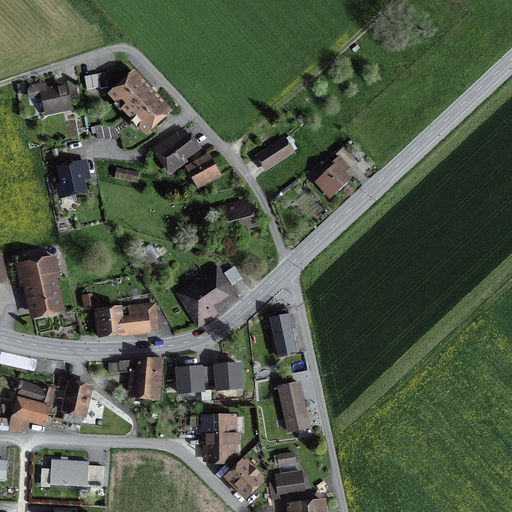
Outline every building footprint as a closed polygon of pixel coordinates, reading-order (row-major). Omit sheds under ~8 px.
[(133,71),(111,91),(145,128),(168,108),(133,71)] [(104,73),(84,77),(86,88),(99,85),(100,88),(106,87),(104,73)] [(43,84),(27,88),(31,103),(43,99),(47,114),(70,108),(66,95),(77,92),(74,82),(45,89),(43,84)] [(100,125),(93,127),(96,136),(97,138),(103,136),(104,139),(110,137),(111,139),(117,138),(114,127),(108,129),(107,126),(101,128),(100,125)] [(184,129),(155,150),(168,169),(197,148),(184,129)] [(286,139),(258,158),(265,168),(293,149),(286,139)] [(336,163),(316,180),(329,194),(348,177),(343,171),(356,160),(346,148),(333,160),(336,163)] [(209,156),(187,168),(196,185),(218,173),(209,156)] [(83,160),(59,165),(63,184),(55,185),(57,196),(83,190),(80,178),(87,177),(83,160)] [(138,174),(116,170),(114,177),(136,181),(138,174)] [(249,201),(216,210),(222,231),(255,222),(249,201)] [(48,256),(21,261),(33,314),(59,308),(48,256)] [(215,269),(179,294),(199,323),(235,299),(215,269)] [(89,294),(82,294),(84,308),(90,307),(89,294)] [(120,304),(97,306),(99,334),(157,329),(154,303),(130,305),(131,315),(121,315),(120,304)] [(287,313),(272,315),(279,355),(294,352),(287,313)] [(161,363),(135,361),(101,365),(102,372),(131,371),(129,395),(157,397),(161,363)] [(238,364),(215,366),(217,390),(240,388),(238,364)] [(201,369),(177,371),(179,394),(203,392),(201,369)] [(89,384),(69,380),(64,411),(83,415),(89,384)] [(52,392),(22,382),(19,392),(49,402),(52,392)] [(309,427),(299,383),(279,387),(289,432),(309,427)] [(47,406),(17,398),(10,426),(23,429),(27,416),(43,421),(47,406)] [(230,414),(204,414),(205,460),(231,460),(230,414)] [(294,455),(277,457),(278,466),(296,463),(294,455)] [(242,458),(226,473),(246,495),(263,479),(242,458)] [(50,484),(103,487),(104,467),(89,466),(89,461),(51,459),(50,484)] [(301,472),(275,476),(278,491),(304,487),(301,472)] [(323,511),(322,498),(292,502),(293,511),(323,511)]
